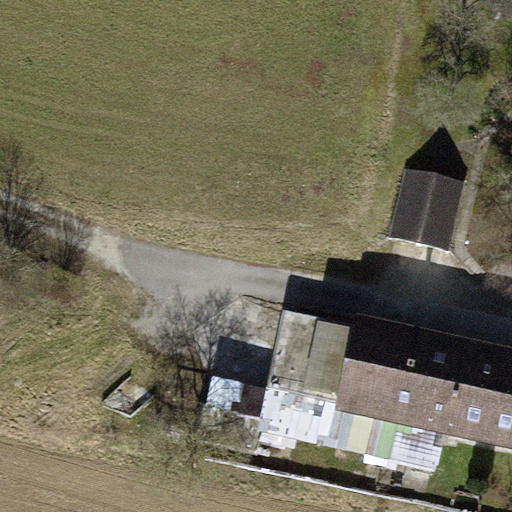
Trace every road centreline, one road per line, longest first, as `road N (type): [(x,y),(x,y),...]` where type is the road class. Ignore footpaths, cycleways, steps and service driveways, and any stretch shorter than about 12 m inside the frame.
road 1 (residential): [(202,277),(417,294),(511,318)]
road 2 (track): [(0,207),(202,277)]
